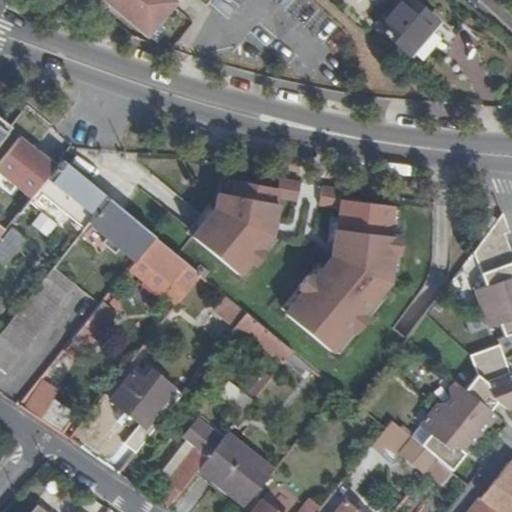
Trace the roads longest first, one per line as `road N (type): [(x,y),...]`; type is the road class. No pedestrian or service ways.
road 1 (secondary): [(304,128),(0,14)]
road 2 (secondary): [(0,44),(235,123),(304,128)]
road 3 (secondary): [(304,128),(506,157)]
road 4 (residential): [(142,511),(38,439)]
